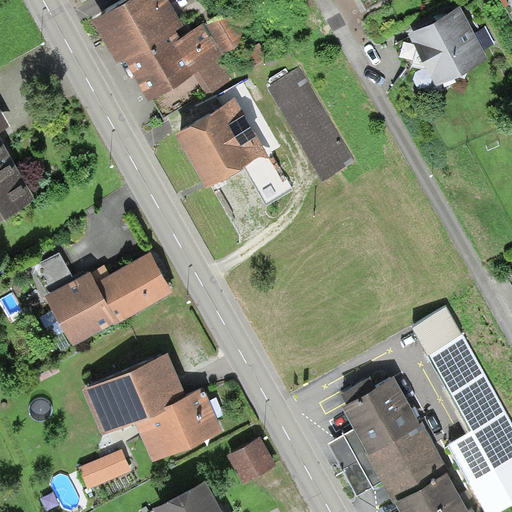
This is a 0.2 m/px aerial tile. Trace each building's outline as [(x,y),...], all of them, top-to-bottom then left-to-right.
[(188,27),(172,0),(107,0),(93,8),(118,52),(126,47),(149,88),(197,61),(213,90),(232,79),(218,54),(225,50),(223,48),(214,31),(210,33),(202,19),(188,27)] [(436,80),(487,54),(460,1),(409,27),(436,80)] [(207,17),(214,31),(223,48),(252,32),(236,2),(207,17)] [(268,55),(260,40),(242,49),(250,64),(268,55)] [(300,66),(269,82),(321,176),(352,159),(300,66)] [(176,120),(206,176),(263,145),(249,119),(261,113),(243,78),(229,86),(231,90),(176,120)] [(0,123),(10,118),(0,100),(0,123)] [(0,211),(35,191),(0,129),(0,211)] [(98,274),(91,263),(74,273),(46,288),(74,339),(114,317),(115,319),(174,285),(151,244),(98,274)] [(46,288),(74,273),(61,249),(33,264),(46,288)] [(471,425),(447,437),(488,511),(495,511),(511,503),(511,420),(447,302),(413,320),(471,425)] [(168,353),(83,389),(102,434),(135,420),(166,407),(165,404),(186,396),(168,353)] [(421,423),(395,376),(376,387),(351,401),(347,404),(341,407),(354,429),(382,482),(394,504),(396,502),(448,473),(450,472),(423,422),(421,423)] [(341,393),(347,404),(376,387),(370,377),(341,393)] [(223,435),(204,388),(186,396),(165,404),(166,407),(135,420),(152,463),(223,435)] [(357,496),(382,482),(354,429),(328,444),(340,463),(338,464),(357,496)] [(259,438),(228,456),(244,483),(275,465),(259,438)] [(124,448),(80,466),(89,488),(133,470),(124,448)] [(469,511),(448,473),(396,502),(401,511),(469,511)] [(225,511),(208,480),(155,509),(156,511),(225,511)]
